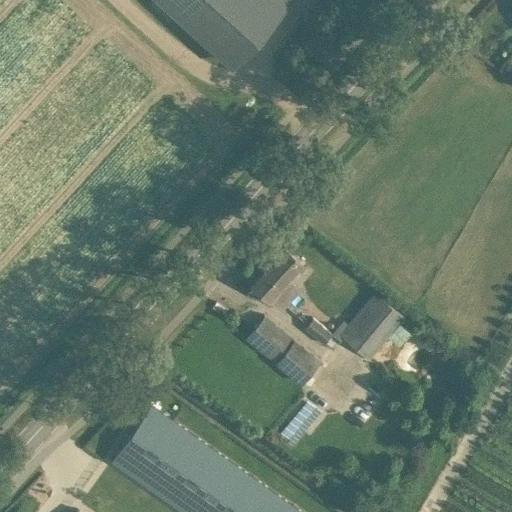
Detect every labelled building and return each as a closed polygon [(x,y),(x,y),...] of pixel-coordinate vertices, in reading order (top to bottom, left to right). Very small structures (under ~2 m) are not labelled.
[(165,0),(232,61),(287,1),(286,0),(165,0)] [(306,263),(282,240),(247,278),(282,311),(302,288),(292,279),(306,263)] [(378,293),(343,335),(370,357),(405,316),(378,293)] [(264,313),(246,335),(303,382),(321,360),(264,313)] [(322,341),(332,331),(313,314),(304,324),(322,341)] [(111,459),(133,474),(138,468),(137,467),(172,418),(151,403),(111,459)] [(138,468),(157,482),(193,432),(172,418),(137,467),(138,468)] [(213,447),(193,432),(157,482),(177,496),(213,447)] [(213,447),(177,496),(198,510),(233,461),(213,447)] [(198,510),(199,511),(226,511),(253,475),(233,461),(198,510)] [(256,511),(273,489),(253,475),(226,511),(256,511)] [(286,511),(293,504),(273,489),(256,511),(286,511)]
